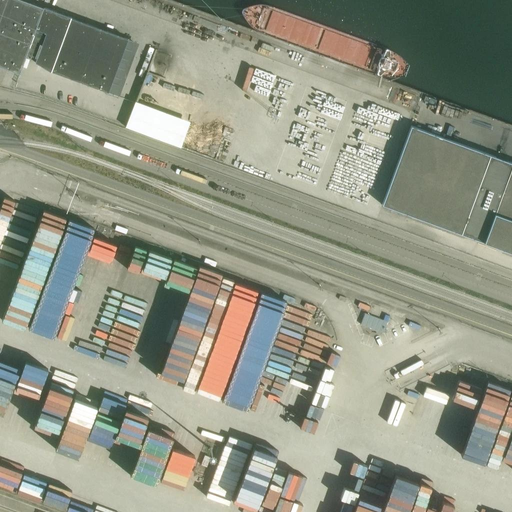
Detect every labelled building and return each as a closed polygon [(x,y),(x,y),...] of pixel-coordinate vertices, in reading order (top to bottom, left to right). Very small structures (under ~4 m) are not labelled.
[(44,7),(24,0),(0,0),(0,66),(2,67),(3,67),(20,73),(27,55),(37,58),(35,64),(52,70),(71,18),(44,8),(44,7)] [(52,70),(51,72),(109,93),(129,39),(71,18),(52,70)] [(511,163),(411,126),(382,205),(511,253),(511,163)] [(376,318),(386,320),(389,308),(372,304),(369,314),(377,316),(376,318)] [(365,313),(360,325),(383,333),(387,322),(365,313)]
